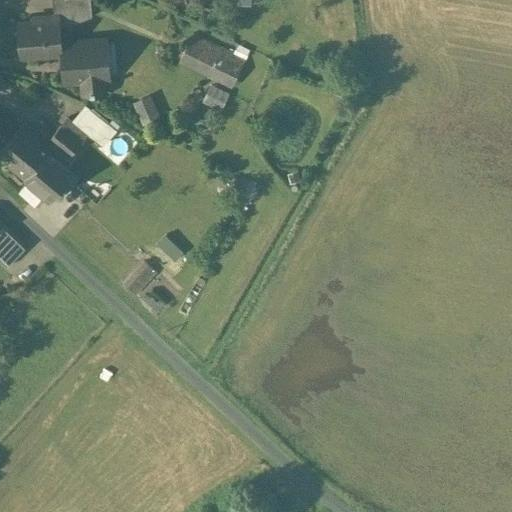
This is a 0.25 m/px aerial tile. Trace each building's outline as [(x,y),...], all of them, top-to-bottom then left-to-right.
[(89,0),(53,0),(54,11),(90,8),(89,0)] [(42,21),(17,23),(20,58),(62,55),(61,45),(59,16),(42,18),(42,21)] [(101,42),(61,45),(62,55),(64,81),(82,79),(83,90),(89,90),(90,94),(104,93),(103,78),(104,77),(101,42)] [(241,67),(188,42),(180,60),(232,85),(241,67)] [(228,94),(211,86),(204,102),(220,110),(228,94)] [(151,101),(136,108),(143,123),(158,116),(151,101)] [(108,143),(119,126),(85,104),(74,122),(108,143)] [(38,137),(23,125),(0,152),(0,153),(11,162),(7,167),(25,181),(43,159),(49,152),(35,140),(38,137)] [(79,144),(59,127),(50,138),(70,155),(79,144)] [(43,159),(26,180),(44,195),(61,174),(43,159)] [(1,225),(0,225),(0,260),(7,267),(25,248),(1,225)] [(159,243),(178,259),(186,249),(168,233),(159,243)] [(126,283),(141,296),(162,271),(147,259),(126,283)]
